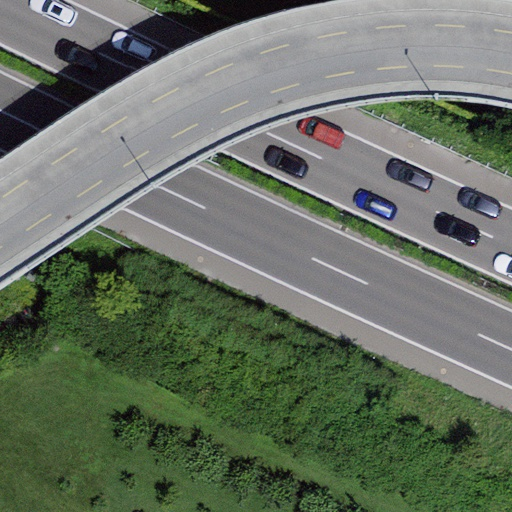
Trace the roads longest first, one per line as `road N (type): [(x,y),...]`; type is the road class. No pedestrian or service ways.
road 1 (trunk): [(0,109),(511,351)]
road 2 (trunk): [(511,247),(0,8)]
road 3 (residential): [(511,55),(424,47),(275,70),(139,133),(0,224)]
